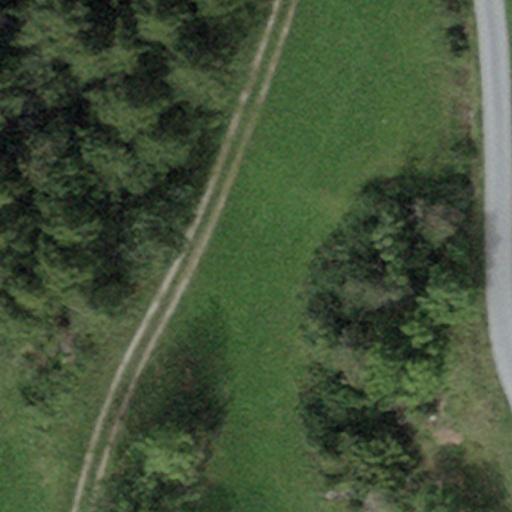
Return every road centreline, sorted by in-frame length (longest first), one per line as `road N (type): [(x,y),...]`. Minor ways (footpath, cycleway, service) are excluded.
road 1 (track): [(123,511),(272,0)]
road 2 (unclassified): [(495,0),(511,375)]
